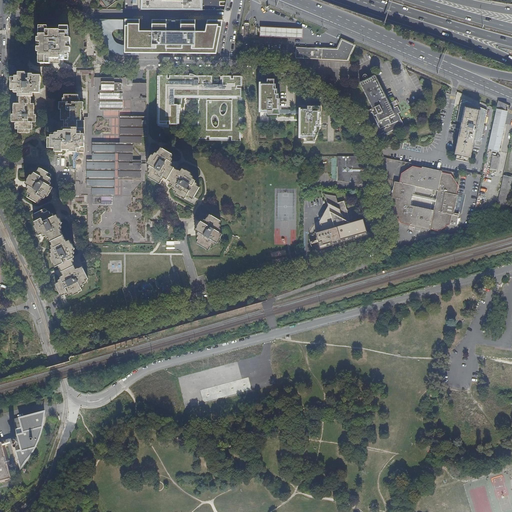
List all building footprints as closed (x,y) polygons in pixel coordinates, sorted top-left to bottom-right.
[(99,0),(106,9),(116,1),(115,0),(99,0)] [(202,0),(125,0),(125,10),(202,10),(202,0)] [(226,0),(202,0),(202,10),(225,10),(226,0)] [(166,20),(113,20),(108,20),(105,20),(102,21),(97,23),(99,27),(100,31),(101,35),(103,40),(104,42),(105,45),(107,48),(109,50),(112,52),(114,53),(117,55),(120,55),(139,56),(139,53),(216,54),(223,21),(181,20),(181,32),(166,32),(166,20)] [(49,31),(49,30),(48,30),(48,29),(40,29),(40,37),(38,37),(38,51),(40,51),(40,63),(69,64),(69,52),(71,52),(71,37),(70,37),(70,27),(59,26),(59,30),(59,32),(49,31)] [(303,29),(260,27),(260,36),(302,39),(303,29)] [(321,48),(321,60),(348,61),(354,46),(342,40),(337,49),(321,48)] [(321,60),(321,48),(296,47),(295,58),(321,60)] [(18,93),(18,96),(31,96),(33,97),(33,93),(40,93),(40,83),(41,83),(41,75),(33,75),(33,74),(25,74),(25,72),(18,72),(18,76),(15,76),(15,78),(11,77),(11,90),(14,90),(14,93),(18,93)] [(158,75),(157,123),(176,123),(181,95),(197,95),(196,140),(240,140),(241,77),(199,76),(158,75)] [(388,102),(387,100),(387,99),(375,76),(365,81),(360,84),(373,109),(366,113),(375,131),(374,132),(377,137),(385,134),(386,135),(405,125),(399,114),(401,113),(396,102),(390,105),(390,104),(388,102)] [(87,152),(84,152),(76,152),(73,152),(73,167),(76,167),(76,170),(75,195),(78,195),(88,196),(87,240),(90,240),(92,240),(92,245),(145,246),(145,173),(149,173),(149,158),(149,155),(146,155),(146,136),(146,117),(147,83),(133,82),(133,80),(133,77),(99,77),(94,77),(92,77),(88,77),(87,118),(85,118),(85,128),(87,128),(87,152)] [(267,115),(280,115),(280,99),(278,99),(278,95),(277,95),(277,90),(276,90),(276,85),(274,85),(274,80),(267,80),(267,85),(260,85),(260,112),(267,112),(267,115)] [(64,120),(64,127),(77,127),(77,120),(81,120),(81,109),(83,109),(83,102),(80,102),(80,100),(80,98),(78,98),(78,94),(64,94),(64,98),(63,98),(62,101),(59,101),(59,109),(61,109),(61,120),(64,120)] [(31,96),(18,96),(18,104),(14,104),(14,114),(12,115),(12,122),(15,122),(15,129),(18,129),(18,133),(29,133),(29,129),(33,130),(33,122),(36,122),(36,114),(35,114),(35,104),(31,104),(31,96)] [(459,126),(457,125),(456,129),(458,130),(453,155),(469,158),(473,141),(480,142),(481,134),(483,135),(485,126),(483,126),(486,111),(463,99),(462,99),(460,100),(459,106),(458,110),(455,122),(460,122),(459,126)] [(496,109),(505,111),(507,105),(498,101),(496,109)] [(320,107),(298,106),(297,138),(305,138),(305,142),(312,142),(312,137),(314,137),(314,132),(315,132),(315,127),(319,127),(319,111),(320,107)] [(496,109),(487,151),(489,152),(489,150),(499,151),(503,134),(504,134),(504,132),(503,132),(507,112),(505,111),(496,109)] [(69,148),(69,152),(73,152),(76,152),(76,148),(80,148),(81,147),(84,147),(84,134),(81,134),(81,131),(77,131),(77,127),(64,127),(62,127),(62,131),(55,131),(55,133),(50,133),(50,137),(47,137),(46,147),(54,148),(54,152),(62,152),(62,148),(69,148)] [(151,155),(149,158),(149,173),(148,177),(160,184),(163,178),(166,180),(173,167),(171,166),(172,154),(160,147),(158,151),(152,155),(151,155)] [(489,170),(497,171),(500,157),(492,155),(489,170)] [(355,169),(359,169),(359,157),(338,156),(337,181),(365,185),(363,176),(363,174),(362,174),(361,173),(360,173),(359,172),(356,171),(355,171),(355,170),(355,169)] [(449,225),(449,224),(451,216),(452,216),(453,213),(457,196),(455,196),(457,186),(450,175),(441,173),(442,172),(421,167),(421,168),(412,166),(401,173),(398,183),(397,183),(395,191),(397,191),(396,195),(394,195),(393,202),(394,203),(392,212),(399,224),(408,226),(408,227),(428,232),(428,230),(438,232),(449,225)] [(50,186),(50,174),(39,167),(36,172),(29,176),(24,184),(26,185),(27,198),(38,204),(41,199),(47,197),(52,188),(50,186)] [(180,171),(173,167),(166,180),(168,181),(175,194),(184,199),(186,196),(192,199),(199,187),(198,186),(190,172),(182,167),(180,171)] [(511,177),(503,175),(495,211),(507,213),(511,188),(511,177)] [(333,250),(355,244),(353,236),(365,233),(362,220),(350,223),(349,220),(349,219),(349,217),(349,215),(348,213),(348,212),(346,208),(343,201),(337,203),(335,196),(324,194),(329,212),(323,213),(324,220),(318,222),(322,234),(316,236),(318,246),(331,242),(333,250)] [(50,241),(63,235),(61,231),(61,223),(57,214),(53,216),(44,209),(32,215),(34,219),(33,228),(37,236),(40,234),(49,241),(50,241)] [(219,232),(220,220),(209,213),(206,218),(199,221),(194,230),(197,231),(197,243),(208,250),(210,246),(218,242),(222,234),(219,232)] [(457,225),(459,214),(453,213),(452,216),(451,216),(449,224),(457,225)] [(63,235),(50,241),(50,243),(49,259),(53,267),(57,266),(60,272),(73,265),(72,264),(73,248),(69,240),(66,241),(63,235)] [(75,269),(73,265),(60,272),(61,274),(55,284),(61,297),(65,295),(73,295),(81,291),(80,289),(86,280),(88,279),(82,267),(75,269)] [(463,429),(467,434),(470,435),(475,431),(476,430),(481,428),(484,425),(486,426),(488,430),(496,431),(500,427),(498,421),(501,407),(498,404),(494,403),(495,401),(491,396),(486,396),(480,401),(477,402),(473,405),(472,404),(468,399),(463,399),(459,402),(459,404),(462,413),(457,417),(456,422),(460,426),(463,426),(463,429)] [(506,414),(511,409),(507,405),(502,410),(506,414)] [(45,411),(13,419),(17,434),(21,450),(15,451),(18,463),(19,469),(31,454),(34,449),(35,448),(37,445),(38,440),(41,434),(42,428),(45,417),(44,417),(42,412),(45,411)] [(454,416),(452,412),(449,414),(447,411),(443,413),(445,417),(442,418),(444,422),(447,420),(449,423),(453,421),(451,418),(454,416)] [(0,483),(9,481),(9,480),(11,479),(2,443),(0,443),(0,483)]
